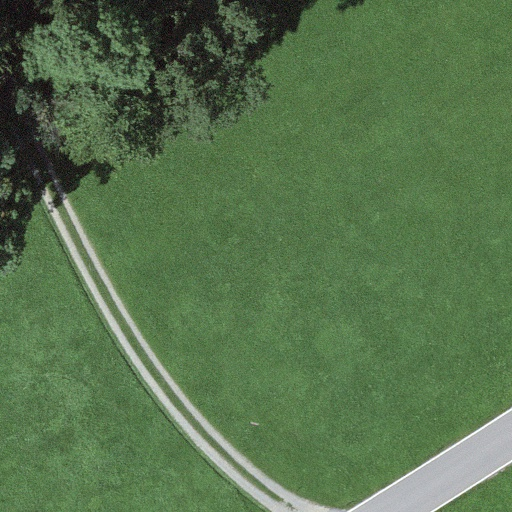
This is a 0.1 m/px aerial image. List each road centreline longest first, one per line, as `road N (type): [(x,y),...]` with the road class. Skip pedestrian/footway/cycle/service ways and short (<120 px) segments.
road 1 (track): [(0,76),(124,341),(263,489),(300,511)]
road 2 (tertiary): [(380,511),(511,428)]
